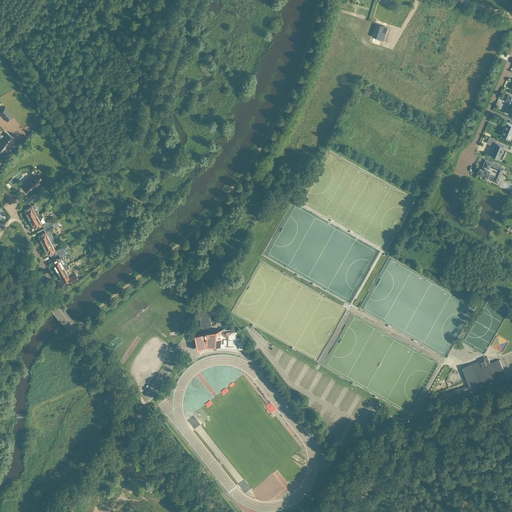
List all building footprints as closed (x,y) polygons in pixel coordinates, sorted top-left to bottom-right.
[(388,27),(376,23),(371,36),(383,40),(388,27)] [(330,52),(325,51),(306,117),(332,124),(344,84),(348,85),(357,52),(346,49),(346,48),(333,44),(330,52)] [(14,117),(5,107),(0,110),(0,114),(0,115),(1,114),(7,121),(11,118),(11,119),(14,117)] [(511,124),(507,122),(502,135),(508,138),(509,138),(511,139),(511,135),(511,124)] [(0,150),(3,153),(15,138),(7,133),(4,136),(4,135),(3,135),(2,135),(1,135),(1,136),(1,137),(1,138),(1,139),(2,140),(0,141),(0,150)] [(283,137),(280,146),(291,149),(293,140),(283,137)] [(502,150),(505,143),(496,139),(495,140),(496,140),(493,144),(496,145),(495,146),(492,153),(493,153),(493,155),(493,156),(492,156),(502,161),(502,160),(506,151),(502,150)] [(480,168),(478,173),(483,175),(482,177),(487,179),(489,174),(494,177),(493,181),(498,183),(499,181),(499,180),(500,180),(500,179),(500,178),(504,168),(499,166),(492,164),(492,163),(486,160),(483,167),(484,167),(483,170),(480,168)] [(31,192),(44,180),(38,175),(34,179),(32,177),(28,181),(29,182),(25,186),(29,190),(30,190),(31,191),(31,192)] [(33,194),(26,201),(28,203),(29,203),(36,197),(33,194)] [(39,214),(38,211),(36,212),(32,206),(25,209),(26,211),(25,212),(29,219),(37,215),(39,214)] [(39,219),(43,216),(41,213),(39,214),(37,215),(29,219),(33,227),(34,226),(35,228),(42,225),(39,219)] [(45,232),(39,235),(40,237),(39,238),(43,245),(53,240),(55,239),(50,230),(55,228),(52,224),(44,228),(45,232)] [(53,240),(43,245),(47,253),(48,252),(49,254),(53,252),(55,255),(58,254),(65,250),(70,248),(68,244),(55,250),(52,244),(55,243),(53,240)] [(65,250),(58,254),(60,257),(59,258),(52,262),(53,264),(53,265),(53,266),(54,268),(55,268),(57,271),(66,266),(67,265),(66,262),(66,261),(65,260),(64,259),(62,256),(65,255),(65,256),(66,255),(65,255),(67,254),(65,250)] [(68,275),(65,270),(70,268),(68,265),(66,266),(57,271),(59,274),(58,276),(59,278),(60,278),(61,279),(61,278),(63,282),(69,278),(72,284),(79,280),(76,274),(69,278),(68,275)] [(210,314),(209,308),(205,309),(204,306),(198,307),(198,310),(196,311),(198,320),(200,320),(201,328),(212,326),(212,324),(213,323),(213,321),(211,322),(210,317),(210,314)] [(221,330),(194,335),(195,340),(195,342),(197,348),(197,351),(206,346),(238,348),(240,348),(245,349),(245,341),(239,341),(239,337),(235,337),(236,330),(222,329),(222,330),(221,330)] [(503,350),(509,339),(498,333),(492,345),(503,350)] [(464,367),(462,368),(470,388),(471,388),(479,385),(480,387),(489,384),(503,378),(502,375),(505,374),(500,360),(490,363),(488,358),(487,357),(484,358),(484,359),(484,360),(480,362),(480,361),(479,361),(471,364),(464,367)] [(459,389),(439,397),(441,401),(461,393),(459,389)]
